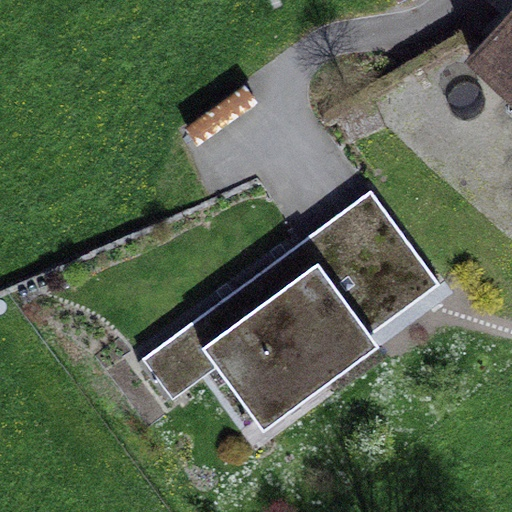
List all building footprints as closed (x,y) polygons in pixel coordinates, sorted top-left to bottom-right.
[(511,18),(473,62),(511,98),(511,18)] [(379,311),(430,274),(371,193),(320,230),(379,311)] [(440,286),(431,273),(430,274),(379,311),(320,230),(304,242),(372,335),(440,286)] [(216,369),(263,434),(381,348),(372,335),(304,242),(186,329),(216,369)] [(168,404),(216,369),(186,329),(138,363),(168,404)]
